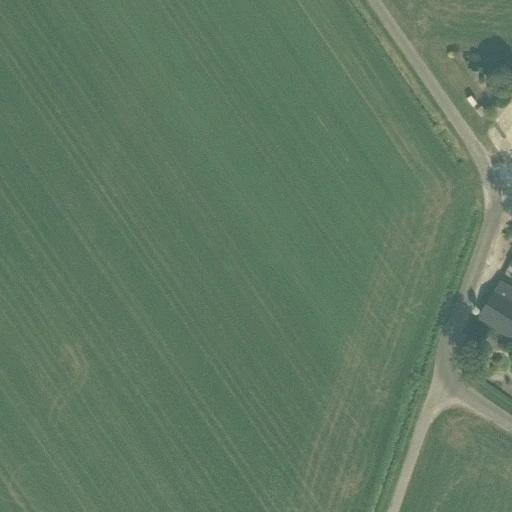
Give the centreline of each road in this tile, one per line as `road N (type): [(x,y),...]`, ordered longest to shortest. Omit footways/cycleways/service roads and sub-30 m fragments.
road 1 (unclassified): [(439,379),(493,220),(494,190),(371,0)]
road 2 (unclassified): [(439,379),(393,511)]
